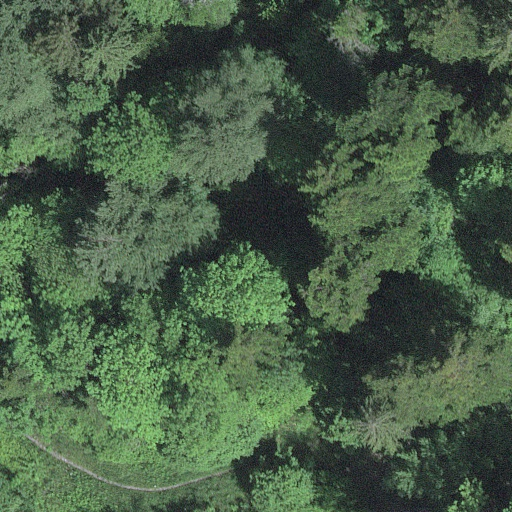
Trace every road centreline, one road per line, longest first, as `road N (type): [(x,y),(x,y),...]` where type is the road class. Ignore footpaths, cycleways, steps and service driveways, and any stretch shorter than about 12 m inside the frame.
road 1 (track): [(381,511),(311,0)]
road 2 (track): [(436,0),(511,99)]
